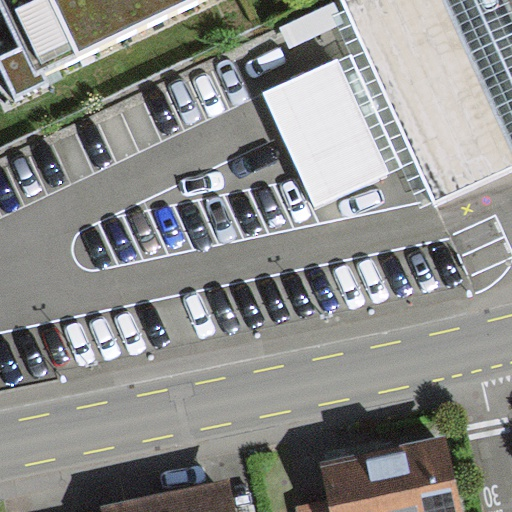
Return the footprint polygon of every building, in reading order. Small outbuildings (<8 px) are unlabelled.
[(0,0),(0,76),(14,104),(221,0),(0,0)] [(511,0),(343,0),(439,205),(511,171),(511,0)] [(341,55),(261,92),(317,210),(396,172),(341,55)] [(461,511),(470,510),(444,418),(320,452),(327,477),(285,489),(291,511),(461,511)] [(251,511),(241,470),(115,501),(117,511),(251,511)]
